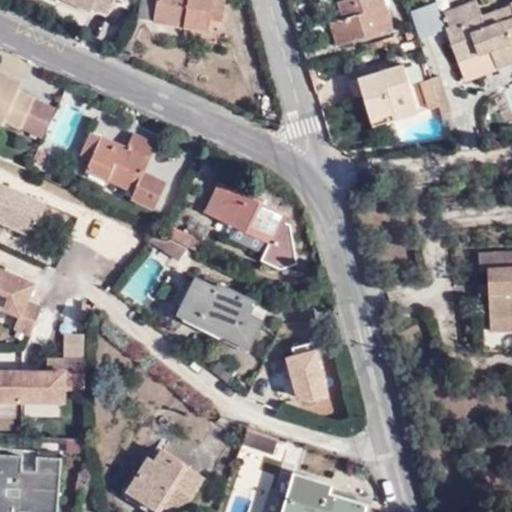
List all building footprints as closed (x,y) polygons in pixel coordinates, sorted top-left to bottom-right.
[(73,0),(92,8),(94,3),(110,10),(114,0),(73,0)] [(141,0),(139,15),(154,19),(157,0),(141,0)] [(157,0),(154,19),(209,29),(211,17),(222,20),(226,0),(157,0)] [(379,0),(335,0),(340,17),(330,20),(328,24),(333,43),(387,27),(379,0)] [(476,0),(468,0),(465,1),(471,17),(450,25),(444,27),(456,58),(490,47),(496,63),(511,57),(511,0),(510,1),(511,3),(482,14),(476,0)] [(471,17),(465,1),(444,9),(450,25),(471,17)] [(135,42),(126,38),(120,49),(129,54),(135,42)] [(463,75),(496,63),(490,47),(456,58),(463,75)] [(392,113),(395,120),(418,112),(402,66),(350,84),(355,101),(364,98),(371,120),(392,113)] [(0,125),(1,126),(3,122),(19,129),(32,100),(16,92),(20,82),(0,73),(0,125)] [(440,107),(444,119),(453,116),(439,74),(430,77),(431,78),(440,107)] [(440,107),(431,78),(423,81),(431,109),(440,107)] [(68,149),(87,111),(68,102),(49,139),(68,149)] [(374,127),(395,120),(392,113),(371,120),(374,127)] [(153,144),(129,133),(123,146),(88,129),(77,153),(86,158),(82,167),(132,190),(128,198),(150,209),(161,184),(139,174),(153,144)] [(0,216),(12,187),(0,181),(0,216)] [(283,214),(216,182),(202,211),(232,225),(227,236),(261,253),(258,258),(276,267),(294,263),(288,223),(280,220),(283,214)] [(12,187),(0,216),(0,220),(37,237),(52,205),(32,196),(30,200),(25,198),(26,194),(12,187)] [(178,241),(195,249),(200,237),(184,229),(178,241)] [(163,230),(155,240),(179,261),(188,250),(163,230)] [(511,266),(507,267),(507,252),(480,253),(481,271),(489,270),(489,285),(490,288),(497,288),(497,295),(491,295),(490,297),(491,321),(511,319),(511,266)] [(15,329),(31,336),(44,309),(29,302),(37,284),(5,270),(0,280),(0,306),(21,316),(15,329)] [(248,310),(254,297),(216,279),(213,286),(190,275),(179,301),(222,323),(219,329),(248,344),(261,316),(248,310)] [(490,288),(489,285),(482,286),(482,298),(490,297),(491,295),(497,295),(497,288),(490,288)] [(267,304),(254,297),(248,310),(261,316),(267,304)] [(222,323),(179,301),(176,308),(219,329),(222,323)] [(511,332),(511,319),(491,321),(492,333),(511,332)] [(85,357),(84,333),(65,333),(66,357),(85,357)] [(25,372),(25,402),(67,403),(67,390),(88,390),(89,360),(67,360),(67,373),(67,381),(58,381),(58,372),(25,372)] [(0,402),(25,402),(25,372),(0,371),(0,402)] [(67,373),(58,372),(58,381),(67,381),(67,373)] [(282,442),(252,431),(247,444),(277,455),(282,442)] [(184,511),(206,480),(166,450),(154,468),(146,462),(129,490),(156,511),(157,511),(162,506),(170,511),(184,511)] [(53,511),(59,461),(37,459),(35,474),(17,472),(19,457),(0,455),(0,511),(13,511),(13,509),(26,510),(25,511),(53,511)] [(293,470),(279,511),(360,511),(365,500),(325,487),(327,481),(293,470)] [(228,511),(257,511),(264,492),(237,484),(228,511)]
